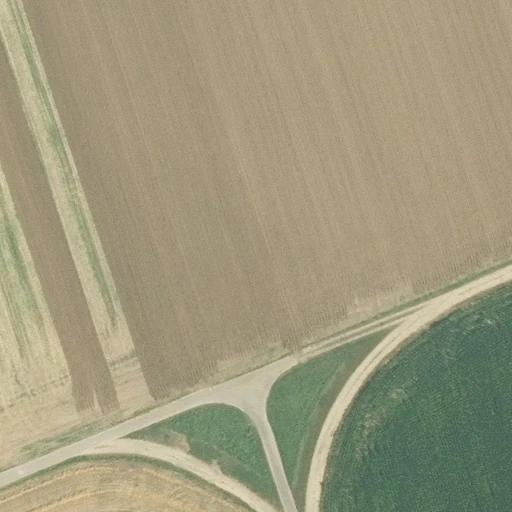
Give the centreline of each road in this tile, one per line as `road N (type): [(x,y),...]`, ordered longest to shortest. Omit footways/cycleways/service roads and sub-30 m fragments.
road 1 (track): [(289,511),(245,384),(0,480)]
road 2 (track): [(511,273),(245,384)]
road 3 (track): [(430,306),(365,364),(338,404),(312,511)]
